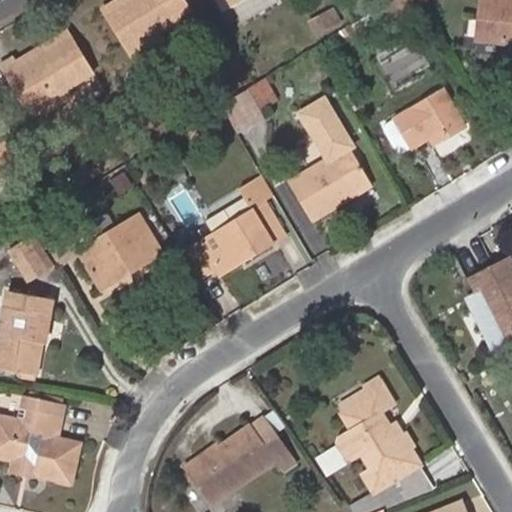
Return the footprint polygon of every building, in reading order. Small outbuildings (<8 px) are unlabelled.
[(133,0),(133,1),(132,0),(119,0),(102,11),(131,57),(146,47),(143,42),(158,32),(190,12),(183,0),(133,0)] [(511,0),(481,0),(477,41),(511,44),(511,0)] [(143,42),(146,47),(162,37),(158,32),(143,42)] [(30,61),(27,57),(17,63),(14,58),(0,65),(0,66),(24,108),(33,102),(39,112),(42,116),(60,104),(55,97),(67,89),(92,73),(68,33),(33,54),(35,58),(30,61)] [(72,97),(67,89),(55,97),(60,104),(72,97)] [(261,116),(246,90),(220,106),(235,132),(261,116)] [(464,126),(443,90),(394,120),(384,125),(384,132),(397,153),(402,155),(412,150),(429,140),(432,146),(464,126)] [(351,147),(323,101),(300,115),(322,153),(331,154),(333,157),(327,160),(288,183),(311,221),(371,184),(349,148),(351,147)] [(33,102),(24,108),(30,118),(39,112),(33,102)] [(0,173),(1,173),(5,179),(18,170),(4,146),(0,148),(0,173)] [(274,244),(270,238),(283,230),(266,204),(255,186),(240,195),(239,194),(235,197),(239,203),(204,223),(212,236),(199,244),(216,271),(247,253),(251,259),(274,244)] [(138,217),(78,252),(99,286),(127,268),(130,273),(161,255),(138,217)] [(286,236),(283,230),(270,238),(274,244),(286,236)] [(54,265),(36,236),(27,241),(45,270),(54,265)] [(28,281),(45,270),(27,241),(10,251),(28,281)] [(216,271),(199,244),(187,252),(204,278),(216,271)] [(247,253),(216,271),(220,277),(251,259),(247,253)] [(495,319),(508,343),(511,340),(511,265),(508,258),(469,279),(490,321),(495,319)] [(0,367),(21,372),(37,375),(44,344),(46,344),(52,315),(49,315),(53,298),(11,290),(7,308),(4,308),(0,331),(0,367)] [(503,346),(508,343),(495,319),(490,321),(503,346)] [(36,381),(37,375),(21,372),(20,377),(36,381)] [(367,397),(344,411),(340,413),(349,428),(340,434),(337,446),(346,459),(355,460),(361,456),(369,468),(361,473),(373,492),(393,480),(419,464),(401,433),(395,437),(388,426),(380,412),(393,403),(378,379),(362,389),(367,397)] [(340,403),(344,411),(367,397),(362,389),(340,403)] [(55,439),(59,417),(62,407),(29,399),(26,410),(24,423),(0,417),(0,458),(14,462),(21,458),(26,465),(32,466),(31,473),(35,474),(70,482),(79,445),(55,439)] [(274,433),(284,426),(272,409),(249,425),(261,442),(274,433)] [(395,437),(401,433),(394,422),(388,426),(395,437)] [(213,502),(273,460),(281,472),(295,463),(274,433),(261,442),(249,425),(220,445),(213,450),(211,446),(185,465),(212,503),(213,502)] [(213,450),(220,445),(218,442),(211,446),(213,450)] [(34,478),(35,474),(31,473),(32,466),(26,465),(21,458),(14,462),(11,473),(34,478)] [(405,500),(393,480),(373,492),(349,507),(352,511),(377,511),(381,510),(405,500)] [(465,511),(460,500),(433,511),(465,511)]
